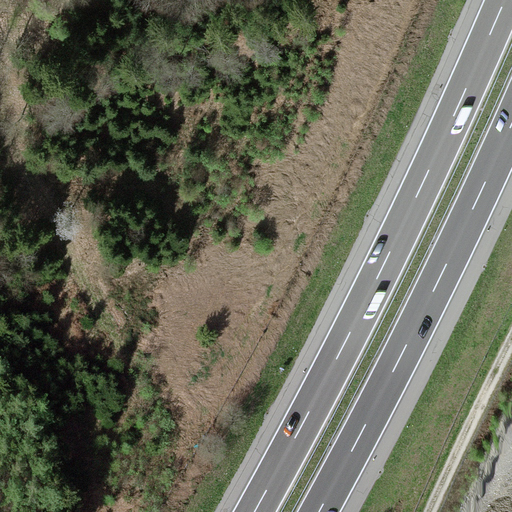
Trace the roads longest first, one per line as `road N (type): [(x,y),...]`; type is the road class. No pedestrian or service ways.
road 1 (motorway): [(504,0),(385,260),(254,511)]
road 2 (motorway): [(318,511),(511,123)]
road 3 (track): [(430,511),(511,338)]
